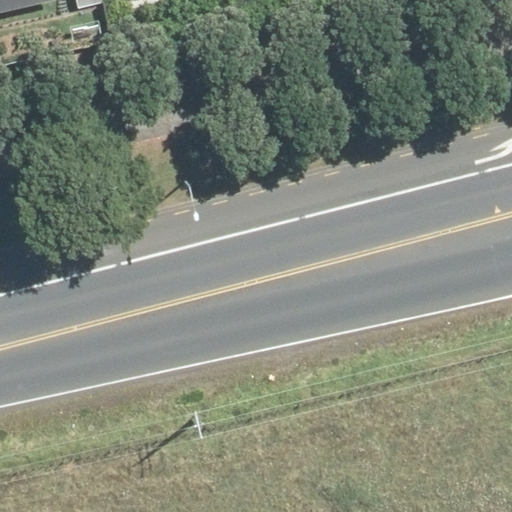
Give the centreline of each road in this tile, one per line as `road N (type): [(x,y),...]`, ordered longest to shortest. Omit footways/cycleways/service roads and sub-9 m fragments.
road 1 (primary): [(0,351),(511,216)]
road 2 (tertiary): [(0,285),(511,151)]
